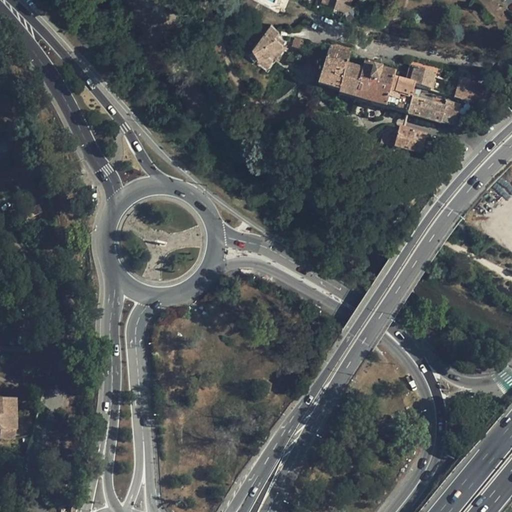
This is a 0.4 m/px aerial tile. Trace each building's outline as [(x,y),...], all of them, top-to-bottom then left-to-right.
[(349,10),(350,4),(351,0),(322,0),(322,2),(349,10)] [(278,30),(271,24),(248,50),(253,57),(254,60),(257,59),(268,66),(272,60),(265,55),(284,45),(275,36),(278,30)] [(306,43),(297,40),(294,50),(303,52),(306,43)] [(330,45),(328,51),(350,56),(351,50),(330,45)] [(414,87),(430,92),(433,79),(434,75),(439,76),(441,69),(411,61),(405,83),(392,80),(394,74),(379,70),(363,66),(362,71),(347,67),(350,56),(328,51),(318,86),(339,91),(339,97),(441,123),(455,124),(460,105),(447,102),(445,107),(411,98),(414,87)] [(364,60),(363,66),(379,70),(381,64),(364,60)] [(449,82),(433,79),(430,92),(446,96),(449,82)] [(493,88),(459,79),(454,99),(487,107),(493,88)] [(427,135),(399,128),(397,136),(383,132),(380,144),(421,156),(427,135)] [(0,440),(15,440),(15,400),(0,400),(0,440)]
